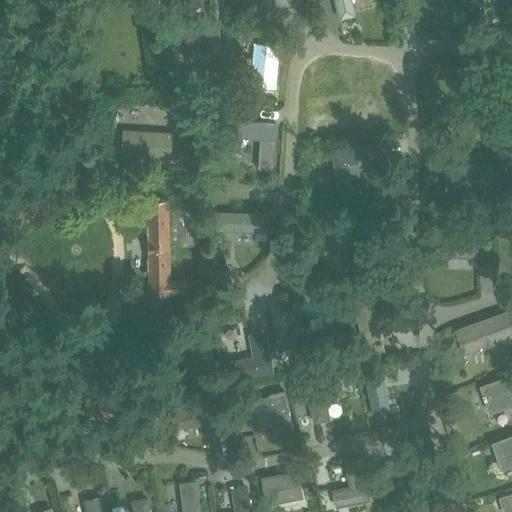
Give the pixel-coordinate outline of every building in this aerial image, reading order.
[(334,0),(336,4),(339,19),(357,15),(353,0),(334,0)] [(511,0),(497,0),(502,36),(511,34),(511,0)] [(181,30),(182,50),(218,48),(217,20),(189,21),(189,20),(179,20),(179,30),(181,30)] [(255,84),(275,86),(279,45),(259,44),(255,84)] [(232,89),(238,83),(229,74),(223,80),(232,89)] [(450,107),(453,134),(498,129),(492,79),(467,82),(469,104),(450,107)] [(188,109),(180,95),(166,104),(174,117),(188,109)] [(258,169),(274,170),(277,124),(235,121),(234,137),(260,138),(258,169)] [(123,156),(169,158),(171,133),(125,130),(123,156)] [(498,149),(498,138),(485,139),(486,150),(498,149)] [(332,151),(337,180),(381,173),(376,144),(332,151)] [(189,151),(180,151),(180,163),(190,163),(189,151)] [(494,159),(445,166),(448,182),(448,200),(498,193),(497,175),(494,159)] [(122,193),(144,192),(143,171),(122,172),(122,193)] [(161,197),(148,199),(150,294),(161,291),(172,293),(172,239),(176,239),(176,226),(172,227),(171,199),(161,197)] [(499,235),(511,239),(511,213),(506,212),(499,235)] [(270,220),(216,218),(216,235),(269,237),(269,233),(271,230),(271,227),(270,223),(270,220)] [(361,246),(362,263),(378,262),(375,230),(331,233),(332,249),(361,246)] [(478,237),(428,235),(428,254),(478,255),(478,237)] [(236,277),(229,266),(221,271),(228,282),(236,277)] [(295,333),(299,350),(344,340),(335,295),(319,298),(325,328),(295,333)] [(356,309),(366,355),(383,351),(373,305),(356,309)] [(464,355),(511,338),(511,325),(506,310),(455,328),(464,355)] [(236,360),(240,376),(272,370),(265,331),(250,334),(255,356),(236,360)] [(192,337),(195,383),(212,382),(208,336),(192,337)] [(346,384),(359,382),(357,372),(344,375),(346,384)] [(382,372),(365,375),(372,402),(388,399),(382,372)] [(339,375),(305,383),(314,422),(330,419),(325,395),(342,391),(339,375)] [(511,375),(482,386),(491,410),(511,402),(511,375)] [(281,432),(296,428),(288,404),(284,390),(250,400),(255,414),(273,408),(281,432)] [(89,395),(91,414),(122,412),(121,393),(89,395)] [(221,400),(169,409),(172,428),(224,419),(221,400)] [(511,434),(511,411),(499,415),(505,436),(511,434)] [(511,436),(494,443),(503,467),(511,463),(511,436)] [(371,500),(363,458),(344,462),(349,486),(332,490),(335,507),(371,500)] [(391,500),(429,494),(426,477),(401,480),(398,462),(379,465),(384,502),(391,500)] [(263,478),(267,503),(301,497),(296,471),(263,478)] [(54,472),(43,474),(46,490),(57,487),(54,472)] [(201,511),(196,478),(180,479),(184,511),(201,511)] [(251,511),(247,488),(233,490),(236,511),(251,511)] [(511,493),(503,496),(508,511),(511,510),(511,493)] [(84,499),(86,511),(107,511),(104,495),(84,499)] [(150,511),(148,495),(132,498),(134,511),(150,511)]
